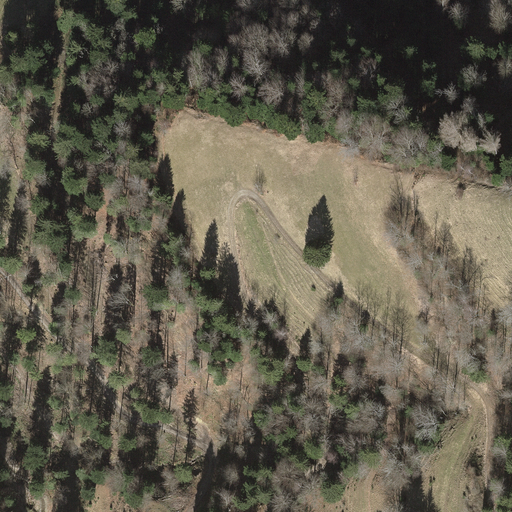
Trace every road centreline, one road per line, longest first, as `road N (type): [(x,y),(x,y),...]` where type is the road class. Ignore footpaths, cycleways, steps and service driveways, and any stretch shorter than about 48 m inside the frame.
road 1 (track): [(496,511),(478,405),(441,362),(340,297),(254,197),(241,192),(229,218),(244,294),(258,323),(340,419),(338,447),(321,469),(263,511)]
road 2 (track): [(191,511),(208,482),(209,457),(191,439),(128,424),(0,268)]
